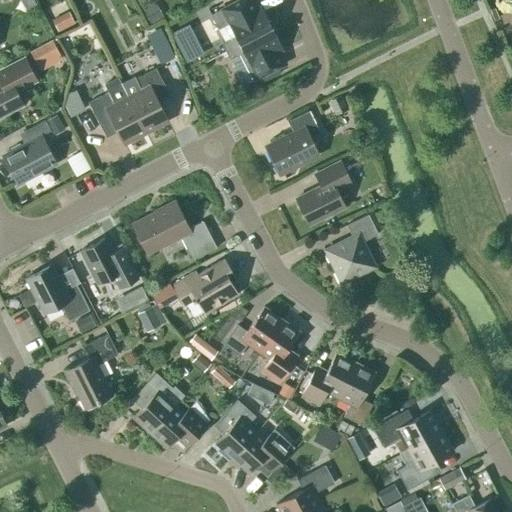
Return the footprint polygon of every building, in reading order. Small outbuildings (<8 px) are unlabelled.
[(239,0),(233,3),(210,15),(218,30),(224,42),(221,44),(225,53),(272,28),(256,0),(239,0)] [(162,18),(155,4),(143,11),(149,24),(162,18)] [(59,27),(76,20),(72,9),(54,16),(59,27)] [(272,28),(225,53),(230,61),(239,56),(246,69),(253,82),(285,65),(278,53),(283,50),(272,28)] [(170,49),(161,31),(147,38),(156,56),(170,49)] [(29,52),(38,70),(60,59),(51,41),(29,52)] [(0,115),(22,104),(15,91),(36,81),(24,59),(0,72),(0,84),(1,86),(0,86),(0,115)] [(134,78),(121,85),(128,98),(145,133),(167,122),(155,97),(166,91),(155,69),(134,80),(134,78)] [(108,93),(88,103),(99,125),(110,119),(116,130),(123,144),(145,133),(128,98),(121,85),(117,77),(103,84),(108,93)] [(67,94),(64,105),(70,117),(85,110),(79,98),(78,96),(75,90),(67,94)] [(346,109),(340,95),(328,100),(334,114),(346,109)] [(317,155),(310,140),(320,134),(309,111),(287,122),(293,134),(266,148),(278,174),(317,155)] [(50,118),(45,121),(47,125),(50,132),(52,135),(64,129),(56,115),(53,117),(50,118)] [(29,143),(4,156),(18,184),(54,165),(40,137),(50,132),(47,125),(45,121),(23,132),(29,143)] [(351,155),(356,165),(367,159),(362,149),(351,155)] [(336,191),(350,184),(339,162),(314,175),(321,187),(296,199),(308,225),(344,207),(336,191)] [(192,261),(216,248),(202,222),(188,229),(174,202),(154,212),(155,213),(132,225),(147,254),(180,237),(192,261)] [(374,267),(362,243),(377,235),(367,215),(346,226),(352,238),(325,251),(341,283),(374,267)] [(98,285),(114,277),(120,288),(137,280),(125,257),(115,262),(103,239),(80,251),(98,285)] [(172,286),(183,304),(195,297),(204,313),(236,294),(228,281),(234,278),(223,261),(197,277),(194,273),(172,286)] [(31,289),(18,296),(24,308),(37,302),(43,314),(60,305),(68,322),(89,311),(76,285),(64,291),(51,266),(25,279),(31,289)] [(154,291),(149,294),(158,309),(177,298),(171,288),(170,286),(168,283),(164,285),(154,291)] [(134,290),(128,293),(135,306),(147,300),(140,286),(137,288),(134,290)] [(136,314),(145,331),(163,322),(154,304),(136,314)] [(236,309),(227,314),(238,323),(247,311),(241,306),(239,308),(236,309)] [(247,345),(258,353),(281,320),(264,307),(246,332),(236,325),(223,344),(239,356),(247,345)] [(73,321),(79,334),(94,326),(88,314),(73,321)] [(299,332),(281,320),(258,353),(269,360),(261,371),(278,383),(292,364),(282,357),(299,332)] [(111,396),(96,365),(117,355),(107,334),(82,347),(88,359),(64,372),(71,385),(72,384),(85,409),(111,396)] [(216,351),(203,341),(196,351),(209,360),(216,351)] [(325,393),(337,399),(355,363),(335,353),(327,370),(316,365),(301,396),(319,405),(325,393)] [(198,354),(191,362),(203,373),(210,364),(204,358),(202,356),(198,354)] [(361,400),(374,373),(355,363),(337,399),(349,405),(343,417),(361,426),(372,405),(361,400)] [(239,388),(233,382),(234,381),(216,365),(210,372),(227,388),(228,387),(235,392),(239,388)] [(132,418),(149,433),(174,406),(173,405),(182,395),(173,386),(171,388),(155,374),(131,401),(140,409),(132,418)] [(284,383),(278,393),(288,399),(294,389),(290,387),(289,386),(284,383)] [(281,406),(292,413),(296,406),(286,399),(281,406)] [(214,443),(231,459),(256,432),(248,424),(255,417),(237,400),(213,426),(223,434),(214,443)] [(189,408),(183,415),(174,406),(149,433),(166,449),(174,440),(183,448),(206,424),(204,422),(207,420),(197,405),(194,401),(189,408)] [(401,439),(407,450),(441,431),(430,411),(404,425),(398,415),(373,429),(383,448),(401,439)] [(353,427),(340,421),(335,431),(348,437),(353,427)] [(317,433),(312,441),(318,443),(320,439),(335,446),(341,434),(334,430),(321,424),(317,433)] [(274,430),(265,440),(256,432),(231,459),(248,474),(257,465),(265,473),(291,446),(274,430)] [(427,466),(453,452),(441,431),(407,450),(413,462),(396,471),(407,491),(432,477),(427,466)] [(275,505),(279,511),(307,511),(321,505),(314,493),(334,483),(325,466),(297,480),(302,491),(275,505)] [(459,468),(438,478),(444,490),(465,479),(459,468)] [(426,511),(419,498),(416,499),(412,493),(399,500),(404,511),(426,511)] [(494,511),(489,500),(474,507),(468,495),(451,504),(455,511),(494,511)] [(404,511),(399,500),(398,500),(399,501),(384,509),(385,511),(404,511)]
